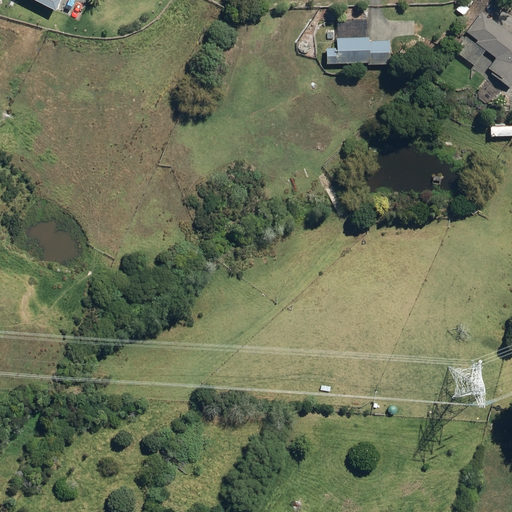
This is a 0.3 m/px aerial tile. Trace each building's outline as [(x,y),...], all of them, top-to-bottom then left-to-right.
[(40,0),(58,9),(62,0),(40,0)] [(463,0),(456,9),(464,16),(471,7),(463,0)] [(468,31),(479,40),(478,42),(497,57),(490,67),(495,70),(492,74),(511,87),(511,86),(511,33),(483,11),(468,31)] [(328,63),(370,62),(370,63),(391,63),(391,39),(371,39),(371,36),(338,37),(339,46),(328,47),(328,63)] [(487,50),(468,36),(456,51),(476,65),(487,50)] [(511,125),(492,126),(492,136),(511,135),(511,125)]
